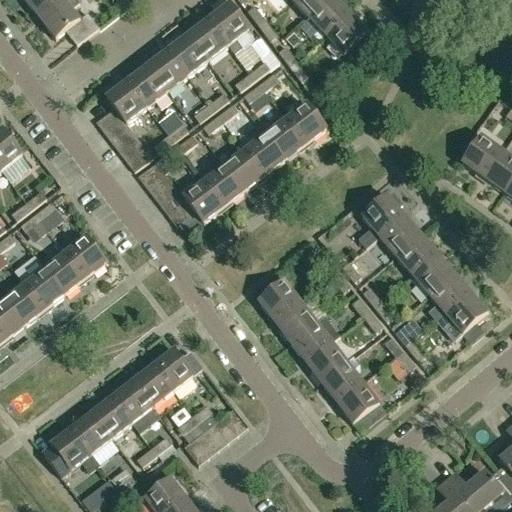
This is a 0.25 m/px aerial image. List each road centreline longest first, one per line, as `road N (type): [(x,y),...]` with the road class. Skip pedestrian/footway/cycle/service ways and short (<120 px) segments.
road 1 (residential): [(286,424),(0,51)]
road 2 (residential): [(364,480),(511,357)]
road 3 (residential): [(244,511),(223,481),(286,424)]
